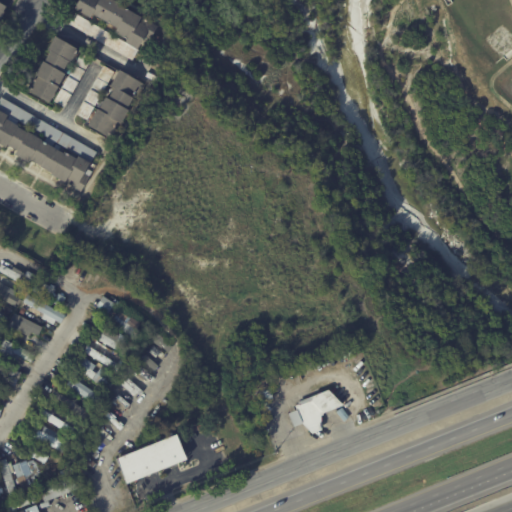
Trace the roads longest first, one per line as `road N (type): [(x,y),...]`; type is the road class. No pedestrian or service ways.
road 1 (secondary): [(511,380),(185,511)]
road 2 (motorway): [(511,415),(271,511)]
road 3 (motorway): [(392,511),(511,464)]
